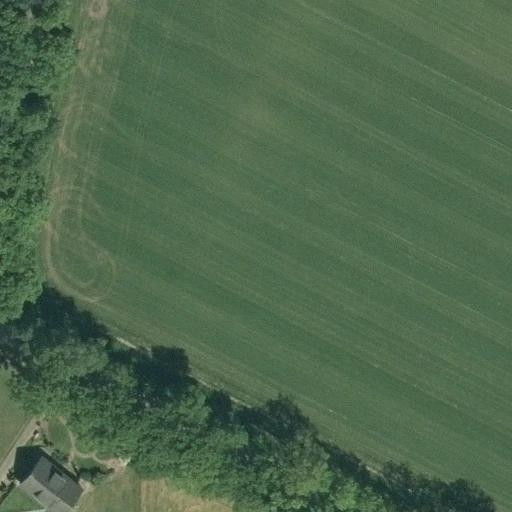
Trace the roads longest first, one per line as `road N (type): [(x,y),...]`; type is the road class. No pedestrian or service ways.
road 1 (unclassified): [(358,511),(0,333)]
road 2 (unclassified): [(0,212),(36,0)]
